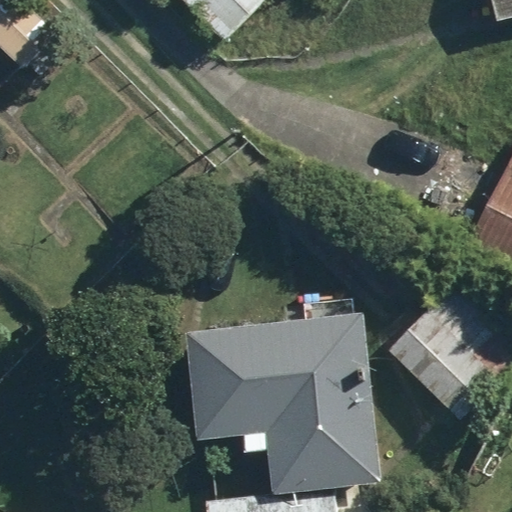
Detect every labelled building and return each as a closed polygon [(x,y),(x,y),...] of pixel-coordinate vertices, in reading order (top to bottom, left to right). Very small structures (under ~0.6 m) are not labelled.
[(19,0),(0,0),(0,46),(25,70),(57,36),(19,0)] [(182,0),(227,43),(267,0),(182,0)] [(511,0),(489,0),(495,21),(511,17),(511,0)] [(511,160),(469,242),(511,264),(511,160)] [(511,356),(511,348),(450,282),(382,345),(449,416),(511,356)] [(339,511),(338,490),(383,486),(365,316),(186,335),(197,443),(247,438),(249,455),(269,453),(273,494),(208,501),(209,511),(339,511)]
